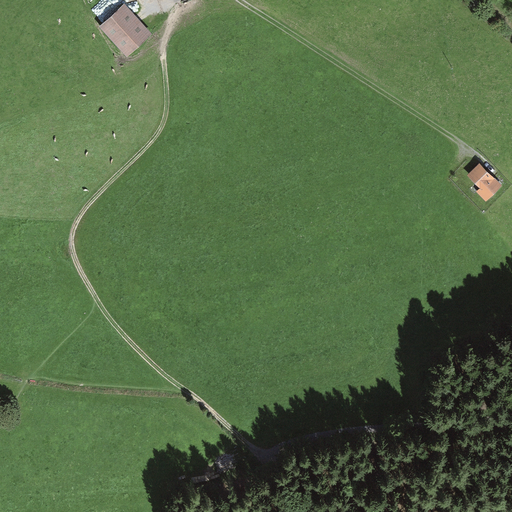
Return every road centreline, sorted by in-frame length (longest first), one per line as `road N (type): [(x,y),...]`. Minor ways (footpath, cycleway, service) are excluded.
road 1 (track): [(511,422),(366,435),(261,456),(98,305)]
road 2 (track): [(98,305),(71,235),(80,214),(160,132),(163,50),(175,0)]
road 3 (track): [(469,152),(238,0)]
